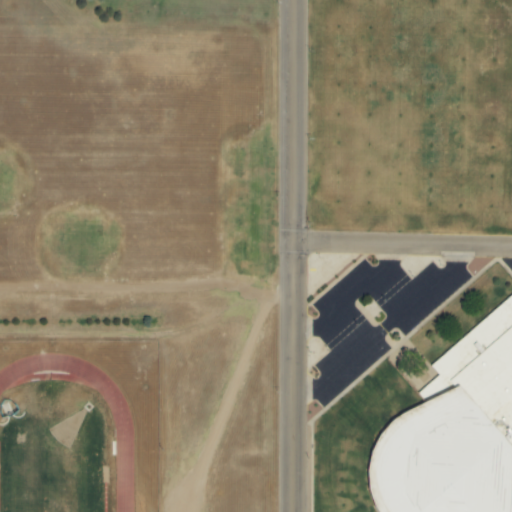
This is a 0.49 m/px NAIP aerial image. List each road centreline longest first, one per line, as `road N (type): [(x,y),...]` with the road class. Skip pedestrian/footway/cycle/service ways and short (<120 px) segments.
road 1 (tertiary): [(292,511),(292,0)]
road 2 (residential): [(293,406),(474,247)]
road 3 (residential): [(511,247),(292,244)]
